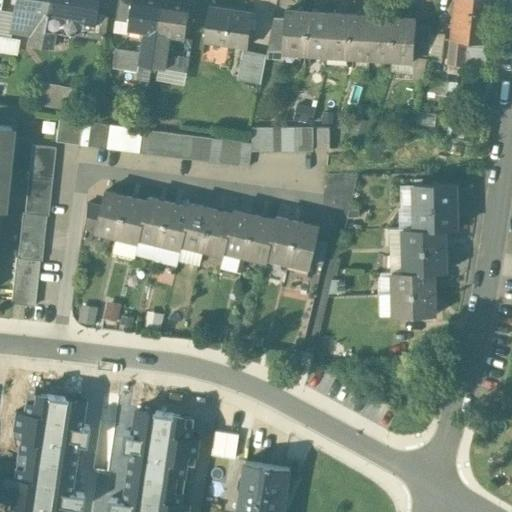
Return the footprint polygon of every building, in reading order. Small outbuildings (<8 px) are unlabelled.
[(13,0),(12,9),(33,12),(31,25),(28,44),(51,48),(53,31),(43,29),(46,0),(13,0)] [(96,0),(46,0),(43,29),(53,31),(71,34),(71,32),(91,35),(94,15),(96,0)] [(133,0),(117,0),(115,21),(130,23),(133,0)] [(162,0),(160,0),(133,0),(130,23),(129,29),(145,32),(142,35),(139,52),(138,63),(146,64),(145,70),(152,71),(162,0)] [(189,4),(162,0),(152,71),(156,72),(157,66),(165,67),(169,39),(167,34),(184,37),(189,4)] [(490,0),(455,0),(448,64),(484,68),(490,0)] [(252,13),(210,7),(204,41),(246,48),(252,13)] [(12,9),(9,30),(20,32),(25,29),(26,24),(31,25),(33,12),(12,9)] [(308,12),(287,11),(287,10),(286,10),(286,18),(283,51),(283,52),(285,52),(285,51),(306,53),(308,12)] [(330,14),(308,12),(306,53),(327,54),(330,14)] [(351,15),(330,14),(327,54),(348,55),(351,15)] [(109,17),(94,15),(91,35),(106,38),(109,17)] [(373,16),(351,15),(348,55),(370,57),(373,16)] [(394,18),(373,16),(370,57),(392,58),(394,18)] [(286,18),(274,18),(268,50),(283,51),(286,18)] [(416,19),(394,18),(392,58),(412,60),(414,60),(416,25),(416,19)] [(431,26),(416,25),(414,60),(426,61),(431,26)] [(139,52),(115,48),(113,67),(137,71),(136,77),(151,79),(152,71),(145,70),(146,64),(138,63),(139,52)] [(266,54),(242,50),(237,79),(260,84),(266,54)] [(446,80),(427,79),(421,105),(443,110),(445,91),(457,93),(460,79),(447,77),(446,80)] [(78,88),(39,80),(34,102),(73,110),(78,88)] [(292,117),(311,120),(313,104),(294,101),(292,117)] [(83,120),(59,117),(56,140),(79,144),(83,120)] [(100,124),(89,123),(86,145),(97,146),(100,124)] [(0,208),(0,209),(9,125),(0,124),(0,208)] [(109,125),(100,124),(97,146),(106,147),(109,125)] [(263,151),(263,127),(253,127),(253,143),(253,151),(263,151)] [(273,127),(263,127),(263,151),(273,151),(273,127)] [(283,127),(273,127),(273,151),(283,151),(283,127)] [(293,127),(283,127),(283,151),(293,151),(293,127)] [(303,127),(293,127),(293,151),(303,151),(303,127)] [(313,127),(303,127),(303,151),(313,151),(313,127)] [(330,127),(318,127),(318,148),(330,148),(330,127)] [(153,129),(143,128),(140,152),(150,153),(153,129)] [(163,131),(153,129),(150,153),(160,155),(163,131)] [(173,132),(163,131),(160,155),(170,156),(173,132)] [(183,133),(173,132),(170,156),(180,157),(183,133)] [(193,135),(183,133),(180,157),(190,158),(193,135)] [(203,136),(193,135),(190,158),(200,160),(203,136)] [(213,137),(203,136),(200,160),(210,161),(213,137)] [(223,139),(213,137),(210,161),(220,162),(223,139)] [(233,140),(223,139),(220,162),(230,164),(233,140)] [(243,141),(233,140),(230,164),(239,165),(243,141)] [(253,143),(243,141),(239,165),(250,166),(253,143)] [(55,148),(32,145),(25,212),(23,212),(18,257),(16,257),(11,303),(33,305),(38,259),(40,259),(45,215),(48,215),(55,148)] [(455,184),(415,185),(415,208),(456,207),(455,184)] [(127,196),(105,191),(101,207),(95,231),(117,236),(127,196)] [(148,201),(127,196),(117,236),(138,241),(139,237),(148,201)] [(170,202),(149,197),(148,201),(139,237),(160,242),(170,202)] [(191,207),(170,202),(160,242),(181,248),(182,244),(191,207)] [(101,207),(86,203),(83,228),(95,231),(101,207)] [(191,207),(182,244),(203,249),(213,209),(192,203),(191,207)] [(456,207),(415,208),(416,229),(444,228),(456,228),(456,207)] [(234,214),(213,209),(203,249),(224,254),(225,250),(234,214)] [(255,215),(235,210),(234,214),(225,250),(246,255),(255,215)] [(276,220),(255,215),(246,255),(267,261),(268,257),(276,220)] [(298,222),(277,216),(276,220),(268,257),(288,262),(298,222)] [(320,226),(299,221),(299,222),(298,222),(288,262),(310,267),(311,263),(317,240),(320,226)] [(416,229),(404,229),(405,251),(445,250),(444,228),(416,229)] [(328,242),(317,240),(311,263),(323,266),(328,242)] [(445,250),(405,251),(405,272),(433,272),(445,271),(445,250)] [(405,272),(393,272),(394,294),(434,293),(433,272),(405,272)] [(434,293),(394,294),(394,316),(435,315),(434,293)] [(84,400),(35,392),(34,402),(25,401),(23,412),(15,411),(13,427),(21,428),(18,449),(26,451),(25,459),(74,466),(77,444),(85,445),(88,425),(80,423),(84,400)] [(186,415),(137,408),(134,431),(126,430),(123,451),(131,452),(128,474),(175,481),(177,473),(185,474),(188,453),(197,454),(199,438),(191,437),(193,426),(184,424),(186,415)] [(227,436),(216,434),(213,456),(224,458),(227,436)] [(238,437),(227,436),(224,458),(235,459),(238,437)] [(70,491),(74,466),(25,459),(23,468),(15,466),(14,478),(6,476),(3,492),(12,494),(8,511),(66,511),(67,507),(81,509),(83,493),(70,491)] [(283,511),(290,467),(246,460),(238,511),(283,511)] [(174,490),(175,481),(128,474),(124,499),(111,497),(107,511),(188,511),(189,504),(181,502),(183,491),(174,490)]
